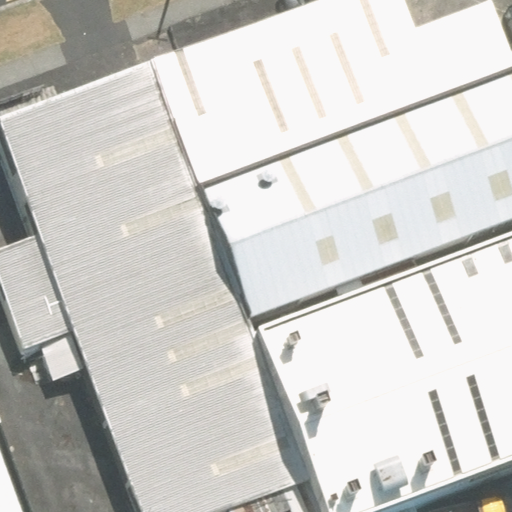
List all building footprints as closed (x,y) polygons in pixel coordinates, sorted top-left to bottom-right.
[(433,111),(392,0),(354,0),(146,74),(190,197),(433,111)] [(138,75),(0,127),(0,151),(136,511),(244,511),(296,493),(138,75)] [(511,83),(196,202),(248,337),(511,238),(511,83)] [(511,255),(510,251),(249,349),(311,511),(398,511),(511,469),(511,255)] [(0,511),(24,511),(0,445),(0,511)]
